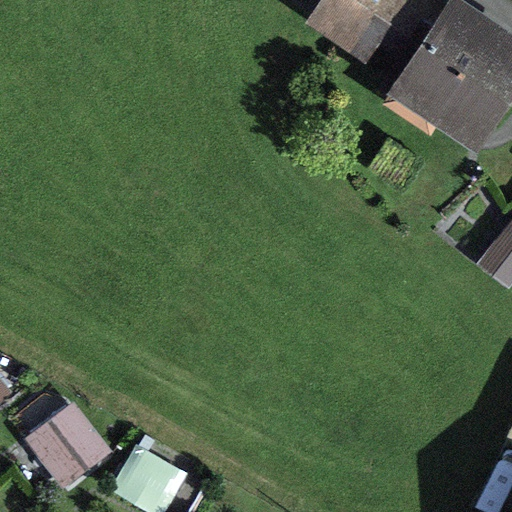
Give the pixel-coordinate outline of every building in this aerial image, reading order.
[(409,65),(448,8),(436,0),(324,0),(307,26),(366,66),(380,46),(409,65)] [(511,105),(511,36),(456,0),(453,0),(448,8),(409,65),(388,98),(478,157),(511,105)] [(403,193),(423,164),(388,141),(368,170),(403,193)] [(511,284),(511,220),(478,264),(509,288),(511,284)] [(0,401),(11,392),(0,378),(0,401)] [(112,454),(74,403),(25,440),(64,490),(112,454)]
